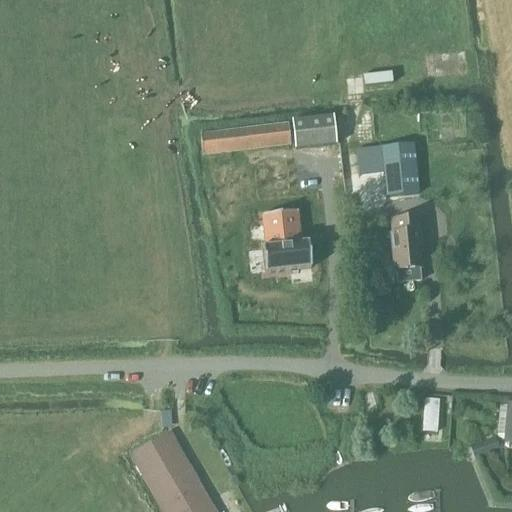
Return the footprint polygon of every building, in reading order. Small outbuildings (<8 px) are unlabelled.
[(296,151),(338,146),(334,117),(292,122),(296,151)] [(203,157),(291,147),(289,126),(201,137),(203,157)] [(414,146),(356,152),(359,178),(384,175),(386,198),(419,195),(414,146)] [(297,215),(261,218),(264,251),(261,252),(263,275),(307,271),(304,247),(300,247),(297,215)] [(394,237),(392,237),(396,273),(397,273),(398,285),(423,283),(418,236),(421,236),(419,220),(393,222),(394,237)] [(511,406),(510,406),(510,407),(501,407),(499,436),(507,437),(506,444),(511,444),(511,406)] [(162,511),(215,511),(171,435),(131,458),(162,511)] [(497,438),(472,447),(477,461),(502,452),(497,438)]
